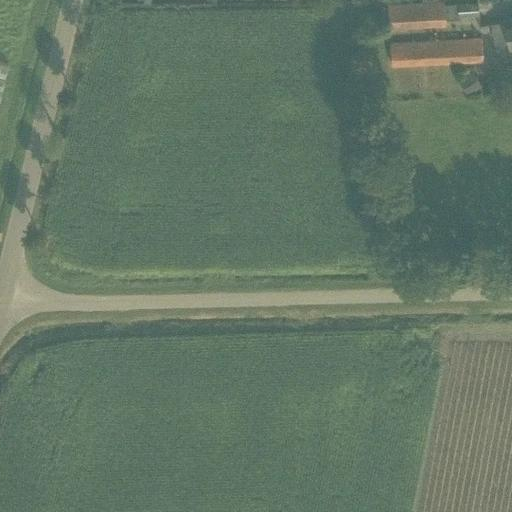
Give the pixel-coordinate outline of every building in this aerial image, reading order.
[(388,5),(389,31),(406,31),(406,28),(446,26),(444,2),(388,5)] [(458,4),(459,17),(479,16),(478,3),(458,4)] [(482,37),(392,41),(393,65),(483,61),(482,37)] [(478,88),(469,74),(458,81),(468,95),(478,88)] [(394,179),(410,176),(406,155),(389,158),(394,179)]
